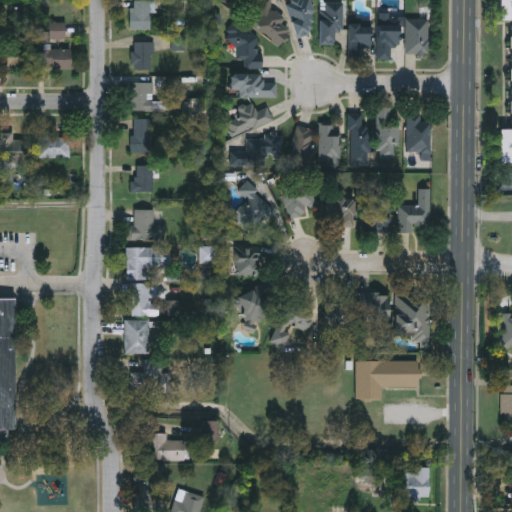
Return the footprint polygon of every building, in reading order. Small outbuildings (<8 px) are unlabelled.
[(131,30),(131,0),(150,0),(150,30),(131,30)] [(246,20),(262,0),(285,19),(281,23),(290,31),(278,46),(246,20)] [(286,0),(309,0),(318,31),(298,37),(286,0)] [(511,164),(499,164),(499,129),(511,129),(511,17),(498,17),(498,0),(511,0),(511,164)] [(320,44),(320,2),(343,2),(343,30),(333,30),(333,44),(320,44)] [(428,52),(406,52),(406,18),(428,18),(428,52)] [(64,22),(64,37),(50,37),(50,22),(64,22)] [(239,48),(224,39),(233,22),(260,36),(253,49),(265,55),(257,70),(234,57),(239,48)] [(348,59),(348,24),(370,24),(370,46),(362,46),(362,59),(348,59)] [(376,59),(376,29),(398,29),(398,48),(392,48),(392,59),(376,59)] [(153,41),(153,69),(131,69),(131,41),(153,41)] [(70,68),(38,68),(38,46),(70,46),(70,68)] [(2,67),(2,48),(30,48),(30,67),(2,67)] [(262,73),(262,83),(276,83),(276,96),(240,96),(240,89),(231,89),(231,73),(262,73)] [(153,110),(131,110),(131,82),(153,82),(153,110)] [(236,109),(253,102),(257,110),(267,106),(272,119),(234,137),(227,123),(240,117),(236,109)] [(350,163),(350,114),(369,114),(369,163),(350,163)] [(421,114),(421,120),(430,120),(430,158),(406,158),(406,114),(421,114)] [(150,152),(131,152),(131,119),(150,119),(150,152)] [(339,161),(318,161),(318,124),(339,124),(339,161)] [(398,126),(398,153),(377,153),(377,126),(398,126)] [(312,158),(293,158),(293,128),(312,128),(312,158)] [(30,140),(30,162),(0,162),(0,132),(13,132),(13,140),(30,140)] [(231,165),(232,152),(247,153),(248,134),(283,136),(282,157),(267,156),(266,167),(231,165)] [(70,158),(39,158),(39,135),(70,135),(70,158)] [(153,165),(153,191),(134,191),(134,165),(153,165)] [(234,213),(247,200),(238,190),(247,181),(274,209),(251,231),(234,213)] [(306,206),(306,215),(286,216),(285,189),(313,187),(314,206),(306,206)] [(398,205),(419,205),(419,188),(430,188),(430,225),(413,224),(413,232),(398,232),(398,205)] [(353,225),(326,225),(326,197),(353,197),(353,225)] [(391,232),(362,232),(362,207),(391,207),(391,232)] [(164,240),(132,240),(132,210),(154,209),(154,224),(164,224),(164,240)] [(260,274),(235,274),(235,246),(260,246),(260,274)] [(147,266),(147,279),(126,279),(126,248),(170,248),(170,266),(147,266)] [(130,283),(156,283),(156,299),(158,299),(158,315),(130,315),(130,283)] [(241,317),(241,293),(255,293),(255,303),(266,303),(266,317),(241,317)] [(359,319),(359,293),(389,293),(389,319),(359,319)] [(396,293),(430,295),(427,335),(393,332),(396,293)] [(0,297),(15,297),(15,428),(7,428),(7,445),(0,445),(0,297)] [(351,301),(351,326),(329,326),(329,301),(351,301)] [(271,343),(284,310),(312,321),(305,338),(292,333),(286,349),(271,343)] [(511,348),(503,348),(503,314),(511,314),(511,348)] [(125,352),(125,320),(149,320),(149,352),(125,352)] [(381,400),(355,400),(355,361),(418,361),(418,388),(381,388),(381,400)] [(130,372),(144,372),(144,362),(165,363),(164,390),(130,390),(130,372)] [(511,423),(511,416),(501,416),(501,386),(511,386),(511,423)] [(166,439),(186,439),(186,460),(147,460),(147,433),(166,433),(166,439)] [(429,467),(429,496),(406,496),(406,467),(429,467)] [(169,511),(180,487),(206,499),(199,511),(169,511)]
